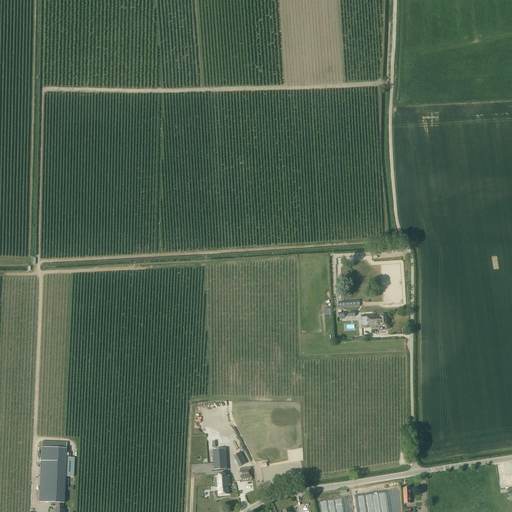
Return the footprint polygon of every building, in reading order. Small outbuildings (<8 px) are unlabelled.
[(365,315),(361,316),(362,328),(367,327),(367,326),(370,326),(371,328),(376,328),(376,327),(387,326),(386,315),(375,316),(375,315),(365,315)] [(41,448),(39,503),(56,504),(56,510),(54,510),(54,511),(63,511),(63,510),(62,510),(63,504),(64,504),(64,486),(65,463),(65,462),(66,458),(70,458),(70,454),(66,454),(66,449),(41,448)] [(225,449),(213,450),(214,470),(227,469),(225,449)] [(236,455),(234,456),(239,467),(247,463),(241,452),(240,453),(236,455)] [(65,463),(64,486),(67,486),(68,477),(73,477),(74,463),(65,462),(65,463)] [(250,467),(240,469),(242,481),(252,480),(250,467)] [(228,485),(230,485),(229,476),(215,477),(216,488),(218,488),(219,495),(229,495),(228,485)]
